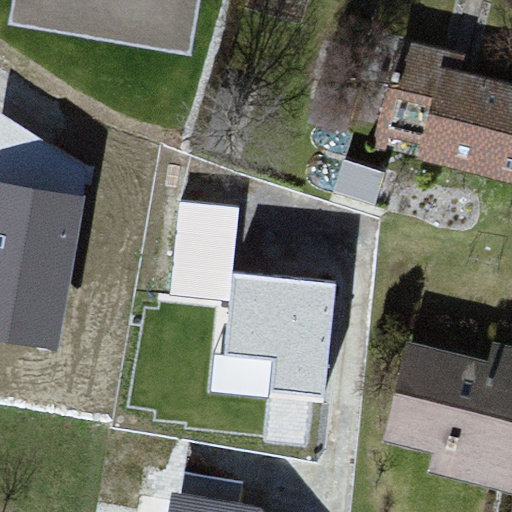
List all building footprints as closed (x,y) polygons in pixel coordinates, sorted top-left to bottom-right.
[(12,0),(8,22),(189,55),(199,0),(12,0)] [(465,61),(397,45),(371,157),(511,189),(511,90),(461,79),(465,61)] [(181,189),(171,289),(229,295),(239,195),(181,189)] [(76,208),(0,194),(0,334),(51,343),(76,208)] [(339,285),(236,273),(226,353),(273,358),(270,390),(326,396),(339,285)] [(495,369),(408,348),(383,449),(440,463),(436,480),(511,498),(511,355),(499,352),(495,369)] [(255,511),(255,510),(176,499),(173,511),(255,511)]
